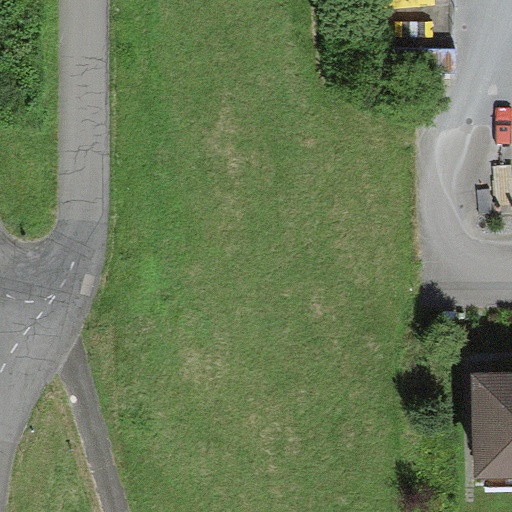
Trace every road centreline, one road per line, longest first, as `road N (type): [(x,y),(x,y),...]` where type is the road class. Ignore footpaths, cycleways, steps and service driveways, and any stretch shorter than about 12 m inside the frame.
road 1 (residential): [(88,0),(80,234),(26,326)]
road 2 (residential): [(511,263),(464,263),(432,212),(436,150),(498,0)]
road 3 (residential): [(121,511),(70,364),(26,326)]
